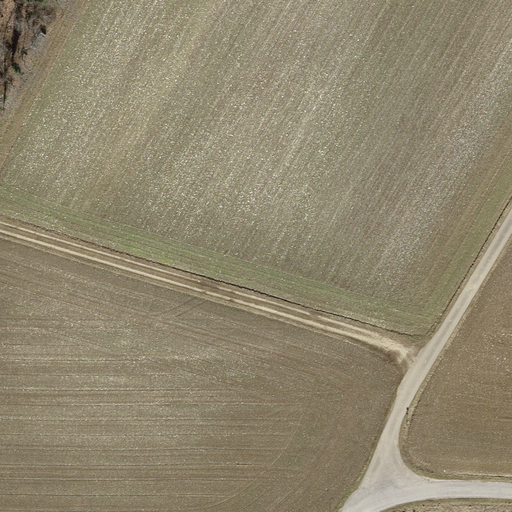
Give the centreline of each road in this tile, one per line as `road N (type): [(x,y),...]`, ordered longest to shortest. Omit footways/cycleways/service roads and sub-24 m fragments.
road 1 (track): [(0,214),(427,353)]
road 2 (track): [(384,489),(397,412),(511,222)]
road 3 (unclassified): [(359,511),(384,489),(439,480),(511,487)]
